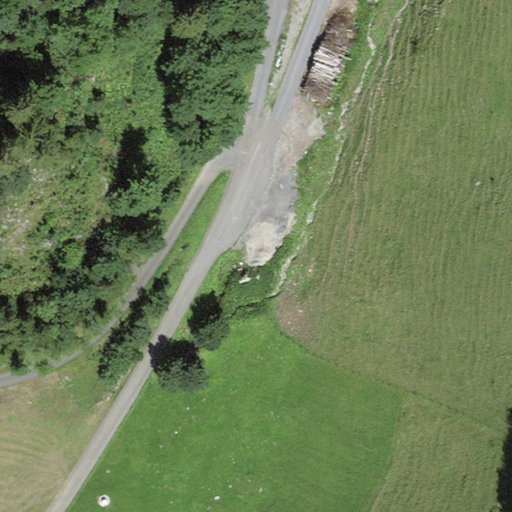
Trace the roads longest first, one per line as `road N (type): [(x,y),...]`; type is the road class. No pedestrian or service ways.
road 1 (track): [(57,511),(141,379),(275,115),(315,0)]
road 2 (track): [(0,373),(112,314),(275,115)]
